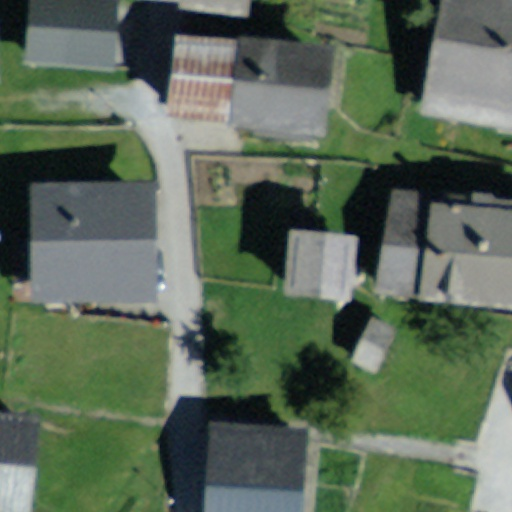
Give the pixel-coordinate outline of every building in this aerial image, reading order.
[(113,0),(33,0),(30,49),(109,54),(113,0)] [(185,0),(246,8),(246,0),(185,0)] [(511,0),(449,0),(432,96),(511,111),(511,0)] [(186,42),(178,111),(318,126),(325,57),(186,42)] [(149,189),(39,188),(39,282),(148,283),(149,189)] [(511,211),(398,197),(388,280),(511,295),(511,211)] [(350,232),(294,224),(287,282),(343,289),(350,232)] [(382,340),(367,334),(357,356),(372,363),(382,340)] [(30,414),(0,412),(0,497),(25,499),(30,414)] [(215,434),(211,511),(294,511),(298,438),(215,434)]
